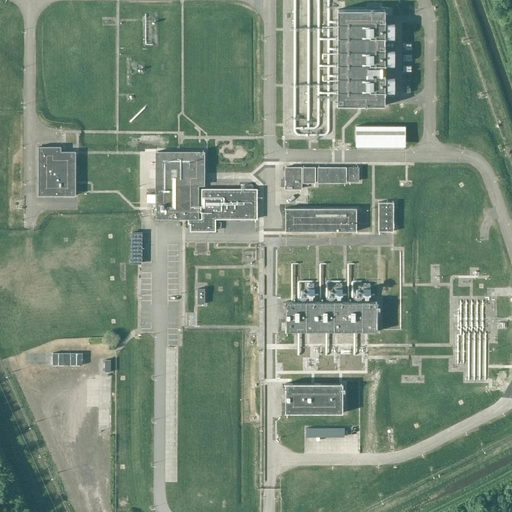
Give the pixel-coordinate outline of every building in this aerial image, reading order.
[(337,10),(337,105),(385,105),(385,10),(337,10)] [(323,36),(312,37),(317,80),(327,79),(323,36)] [(356,126),(356,142),(405,142),(405,126),(356,126)] [(38,195),(76,195),(76,151),(61,151),(61,147),(39,146),(38,195)] [(199,151),(199,149),(156,148),(156,194),(147,194),(147,203),(156,203),(155,219),(197,219),(197,231),(216,231),(216,219),(257,219),(257,189),(199,188),(199,185),(205,185),(205,152),(199,151)] [(302,189),(302,167),(285,167),(284,189),(302,189)] [(316,183),(316,167),(303,167),(303,183),(316,183)] [(347,183),(347,167),(318,167),(318,183),(347,183)] [(349,181),(359,181),(359,167),(349,167),(349,181)] [(379,202),(379,231),(394,231),(394,202),(379,202)] [(285,231),(286,231),(357,231),(357,208),(285,208),(285,231)] [(131,264),(142,264),(142,231),(131,231),(131,264)] [(347,285),(346,292),(363,295),(364,287),(347,285)] [(285,331),(378,331),(378,302),(285,302),(285,331)] [(76,352),(38,350),(37,363),(76,364),(76,352)] [(37,363),(37,352),(21,351),(20,363),(37,363)] [(80,380),(80,392),(92,392),(92,380),(80,380)] [(285,383),(285,413),(343,413),(343,383),(285,383)] [(91,395),(80,395),(80,404),(92,404),(91,395)] [(94,445),(104,445),(103,426),(93,427),(94,445)]
